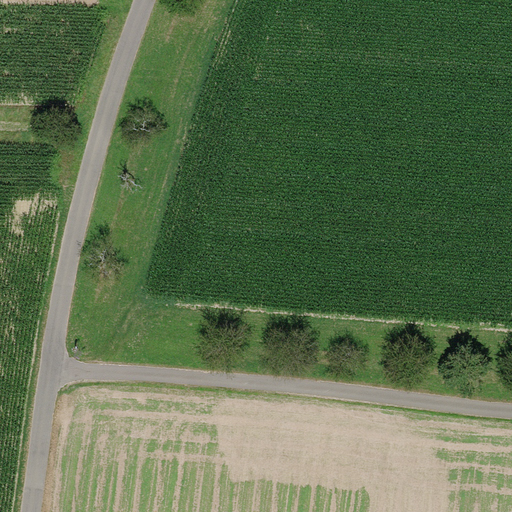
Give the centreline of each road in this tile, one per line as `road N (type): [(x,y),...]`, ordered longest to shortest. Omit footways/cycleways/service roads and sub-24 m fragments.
road 1 (unclassified): [(48,373),(511,412)]
road 2 (unclassified): [(48,373),(96,129),(142,0)]
road 3 (unclassified): [(27,511),(48,373)]
